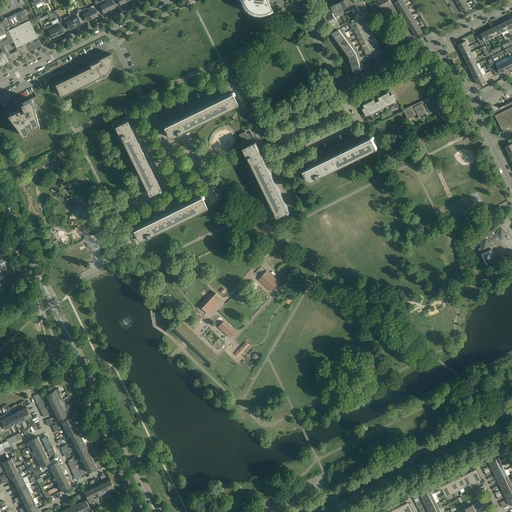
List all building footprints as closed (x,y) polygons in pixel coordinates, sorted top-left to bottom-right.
[(109,10),(106,3),(104,0),(102,0),(98,2),(97,0),(94,2),(96,4),(99,11),(102,10),(103,13),(106,12),(106,11),(109,10)] [(116,3),(114,0),(110,0),(106,3),(109,10),(112,8),(112,9),(115,7),(113,4),(116,3)] [(239,0),(241,5),(242,6),(243,8),(244,9),(246,10),(247,11),(248,12),(250,13),(251,13),(253,14),(254,14),(256,15),(257,15),(259,15),(261,15),(262,15),(264,14),(265,14),(267,13),(272,10),(266,0),(239,0)] [(343,0),(340,2),(345,12),(350,10),(345,0),(343,0)] [(345,0),(350,10),(355,8),(350,0),(345,0)] [(362,0),(356,0),(360,6),(359,6),(360,8),(365,6),(362,0)] [(379,10),(385,7),(381,0),(379,0),(375,2),(379,10)] [(398,0),(395,2),(398,8),(405,4),(403,0),(398,0)] [(341,14),(345,12),(340,2),(336,4),(341,14)] [(373,13),(379,10),(375,2),(369,5),(373,13)] [(470,9),(467,3),(460,7),(463,13),(470,9)] [(99,11),(96,4),(93,6),(94,8),(88,11),(92,18),(95,17),(98,16),(96,12),(99,11)] [(341,14),(336,4),(331,6),(336,17),(337,17),(336,16),(341,14)] [(401,14),(409,9),(405,4),(398,8),(401,14)] [(92,18),(88,11),(87,8),(81,11),(79,13),(82,19),(85,18),(86,21),(89,20),(92,18)] [(322,13),(322,14),(328,21),(329,23),(327,24),(331,31),(330,31),(331,32),(334,30),(340,27),(339,25),(331,9),(331,11),(330,11),(323,15),(322,13)] [(405,19),(412,15),(409,9),(401,14),(405,19)] [(17,13),(16,13),(20,23),(21,24),(8,30),(16,47),(26,42),(26,43),(37,37),(32,26),(31,27),(29,27),(27,22),(29,20),(28,19),(24,10),(17,13)] [(72,19),(75,27),(78,25),(81,24),(79,21),(82,19),(79,13),(78,11),(73,13),(75,18),(72,19)] [(12,15),(7,18),(9,22),(12,27),(20,23),(16,13),(13,15),(12,15)] [(416,21),(412,15),(405,19),(408,25),(416,21)] [(75,27),(72,19),(66,22),(65,20),(62,21),(65,28),(68,26),(69,30),(72,28),(75,27)] [(506,21),(503,22),(507,30),(511,27),(511,25),(509,19),(506,21)] [(0,47),(10,42),(2,27),(4,26),(3,26),(6,24),(4,20),(0,21),(0,47)] [(62,21),(59,22),(58,21),(53,24),(58,35),(61,33),(61,34),(64,32),(62,29),(65,28),(62,21)] [(419,26),(416,21),(408,25),(412,31),(419,26)] [(507,30),(503,22),(500,24),(498,25),(501,32),(507,30)] [(55,36),(58,35),(53,24),(54,28),(52,29),(50,25),(47,27),(46,26),(43,27),(48,36),(51,35),(52,38),(55,37),(55,36)] [(501,32),(498,25),(495,26),(493,27),(492,28),(496,35),(497,35),(501,32)] [(422,32),(419,26),(412,31),(415,37),(422,32)] [(335,37),(335,38),(346,32),(344,33),(342,28),(342,27),(331,33),(332,33),(335,37)] [(496,35),(492,28),(489,29),(486,30),(490,38),(493,37),(496,35)] [(490,38),(486,30),(484,32),(481,33),(484,41),(490,38)] [(346,32),(335,38),(338,42),(349,37),(347,38),(345,33),(346,33),(346,32)] [(37,37),(26,43),(28,45),(27,45),(30,53),(42,47),(37,37)] [(342,47),(353,42),(352,41),(351,42),(349,38),(349,37),(338,42),(338,43),(339,42),(342,47)] [(461,50),(469,46),(466,41),(465,41),(459,44),(458,44),(458,45),(460,48),(461,50)] [(345,51),(345,52),(356,46),(354,47),(352,42),(353,42),(342,47),(345,51)] [(349,56),(348,56),(349,56),(359,51),(358,52),(355,47),(356,47),(356,46),(345,52),(346,52),(349,56)] [(464,56),(471,52),(469,46),(461,50),(462,53),(464,56)] [(18,50),(17,50),(13,53),(10,54),(10,55),(13,61),(17,59),(23,56),(20,50),(19,50),(18,50)] [(349,57),(350,62),(361,57),(360,57),(358,52),(360,51),(359,51),(349,56),(349,57)] [(471,52),(464,56),(465,59),(466,62),(474,58),(477,56),(475,51),(471,52)] [(0,67),(9,63),(5,54),(3,53),(0,54),(0,67)] [(90,67),(58,83),(57,82),(53,84),(55,86),(56,86),(60,94),(59,95),(60,95),(61,96),(81,86),(82,88),(102,78),(104,77),(105,76),(106,75),(108,74),(109,73),(110,72),(110,70),(111,69),(112,67),(112,66),(112,64),(113,63),(113,61),(113,60),(112,58),(112,57),(111,55),(111,54),(111,53),(90,63),(90,64),(91,64),(90,65),(90,67)] [(361,57),(350,62),(351,62),(352,67),(352,68),(363,62),(362,62),(360,58),(361,57)] [(469,67),(477,63),(474,58),(466,62),(468,64),(469,67)] [(507,58),(501,60),(502,63),(506,71),(509,69),(508,69),(511,68),(508,60),(507,58)] [(363,62),(352,68),(353,69),(354,73),(353,73),(357,71),(361,70),(364,68),(363,68),(361,63),(363,63),(363,62)] [(472,73),(480,69),(477,63),(469,67),(471,70),(472,73)] [(493,70),(496,68),(493,63),(490,64),(487,65),(490,71),(493,70)] [(503,72),(506,71),(502,63),(496,66),(500,73),(503,72)] [(483,75),(480,69),(472,73),(473,75),(474,75),(475,78),(483,75)] [(475,78),(477,81),(476,82),(478,84),(485,81),(485,80),(488,79),(485,73),(483,75),(475,78)] [(410,106),(403,110),(407,117),(408,119),(415,115),(415,116),(414,114),(417,112),(418,114),(419,116),(425,113),(426,113),(425,111),(428,110),(429,112),(430,113),(436,110),(437,111),(437,110),(440,116),(443,115),(442,113),(433,96),(437,94),(436,93),(435,89),(427,93),(429,97),(410,106)] [(383,95),(388,105),(396,102),(391,92),(389,93),(389,92),(383,95)] [(231,93),(177,120),(176,119),(170,123),(164,126),(163,126),(169,137),(237,104),(231,93)] [(8,114),(24,136),(30,131),(28,128),(53,120),(40,94),(36,96),(12,108),(14,111),(8,114)] [(376,99),(381,109),(388,105),(383,95),(378,98),(376,99)] [(373,113),(381,109),(376,99),(374,100),(368,102),(373,113)] [(511,101),(499,108),(491,107),(497,119),(494,120),(499,132),(511,125),(511,101)] [(373,113),(368,102),(363,105),(361,106),(366,116),(373,113)] [(131,128),(127,120),(116,126),(149,194),(160,188),(160,187),(135,136),(131,128)] [(247,134),(245,131),(239,135),(242,140),(246,138),(248,137),(247,134)] [(371,137),(317,164),(316,163),(310,167),(304,170),(303,170),(309,181),(377,148),(371,137)] [(289,209),(260,150),(256,141),(244,147),(246,152),(247,152),(278,215),(278,216),(290,210),(289,209)] [(201,196),(146,223),(145,222),(139,226),(133,229),(138,240),(139,240),(206,207),(207,207),(201,196)] [(498,235),(502,239),(508,233),(501,227),(500,228),(497,226),(478,240),(483,251),(480,252),(486,263),(496,258),(490,247),(491,247),(488,242),(492,241),(495,238),(498,235)] [(267,271),(260,278),(272,290),(279,283),(267,271)] [(213,292),(200,306),(206,312),(220,298),(213,292)] [(223,322),(220,325),(228,334),(232,330),(223,322)] [(191,333),(180,323),(174,330),(184,340),(186,339),(191,333)] [(187,340),(190,343),(188,344),(209,364),(216,357),(193,335),(191,333),(186,339),(187,340)] [(46,395),(48,400),(57,395),(61,394),(58,388),(45,395),(46,395)] [(57,395),(48,400),(51,405),(60,400),(60,401),(62,399),(60,394),(61,394),(57,395)] [(66,403),(63,399),(62,399),(60,401),(60,400),(51,405),(53,410),(62,406),(66,404),(66,403)] [(68,409),(66,404),(62,406),(53,410),(56,415),(65,411),(67,409),(68,409)] [(26,407),(21,410),(25,419),(31,416),(26,407)] [(65,411),(56,415),(58,420),(67,416),(70,415),(67,409),(65,411)] [(20,421),(25,419),(21,410),(16,412),(20,421)] [(6,417),(10,426),(15,424),(11,415),(10,412),(4,415),(6,417)] [(15,424),(20,421),(16,412),(11,415),(10,412),(11,415),(15,424)] [(0,422),(0,426),(2,430),(5,429),(5,430),(5,429),(10,426),(6,417),(0,420),(1,422),(0,422)] [(63,426),(72,422),(70,417),(60,422),(61,422),(63,426)] [(66,432),(75,427),(72,422),(63,426),(66,432)] [(66,432),(69,437),(70,436),(77,432),(79,432),(81,431),(80,429),(78,426),(75,427),(66,432)] [(70,436),(73,441),(82,437),(79,432),(77,432),(70,436)] [(31,446),(40,442),(37,436),(28,441),(31,446)] [(75,446),(84,442),(82,437),(73,441),(75,446)] [(33,451),(42,447),(40,442),(31,446),(27,448),(30,453),(33,451)] [(78,451),(87,447),(84,442),(75,446),(78,451)] [(45,452),(42,447),(33,451),(36,456),(45,452)] [(80,457),(89,452),(87,447),(78,451),(80,457)] [(38,461),(47,457),(45,452),(36,456),(38,461)] [(92,457),(89,452),(80,457),(83,462),(92,457)] [(488,460),(490,465),(500,460),(498,455),(488,460)] [(16,462),(14,456),(1,462),(2,463),(2,462),(5,467),(14,463),(16,462)] [(41,466),(50,462),(50,464),(53,463),(52,461),(50,462),(47,457),(38,461),(41,467),(41,466)] [(92,457),(83,462),(85,467),(94,463),(92,457)] [(500,460),(490,465),(492,470),(502,465),(500,460)] [(50,467),(51,470),(60,466),(58,461),(55,462),(53,463),(50,464),(50,462),(41,466),(43,469),(50,467)] [(5,467),(7,473),(16,468),(14,463),(5,467)] [(85,467),(88,472),(95,469),(96,471),(99,469),(98,467),(97,468),(94,463),(85,467)] [(502,465),(492,470),(495,475),(505,470),(502,465)] [(54,475),(63,471),(60,466),(51,470),(54,475)] [(7,473),(10,478),(20,473),(20,472),(22,472),(20,467),(16,468),(7,473)] [(80,474),(78,470),(74,472),(73,473),(76,480),(82,477),(80,474)] [(481,480),(476,470),(474,470),(474,472),(469,474),(473,482),(476,481),(477,482),(481,480)] [(495,475),(497,480),(507,475),(505,470),(495,475)] [(65,476),(63,471),(54,475),(56,480),(65,476)] [(14,482),(23,478),(20,473),(10,478),(11,477),(14,482)] [(467,475),(462,477),(466,485),(469,484),(470,485),(474,483),(469,473),(467,474),(467,475)] [(507,475),(497,480),(500,485),(510,480),(507,475)] [(59,486),(68,481),(65,476),(56,480),(59,486)] [(462,477),(462,476),(460,477),(461,478),(456,481),(460,489),(462,487),(463,488),(467,486),(466,485),(462,477)] [(23,478),(14,482),(16,487),(25,483),(23,478)] [(110,479),(105,482),(109,491),(114,488),(110,479),(109,479),(110,479)] [(460,489),(456,481),(455,480),(453,481),(454,482),(449,484),(453,492),(455,491),(456,492),(460,490),(459,489),(460,489)] [(502,490),(511,485),(510,480),(500,485),(502,490)] [(70,486),(68,481),(59,486),(62,491),(71,486),(70,486)] [(100,484),(104,493),(109,491),(105,482),(100,484)] [(16,487),(19,492),(28,488),(25,483),(16,487)] [(445,494),(446,497),(446,495),(449,494),(449,495),(453,493),(453,492),(449,484),(448,483),(446,484),(447,485),(442,488),(441,486),(441,487),(442,489),(444,494),(445,494)] [(104,493),(100,484),(94,487),(99,496),(104,493)] [(502,490),(504,494),(511,490),(511,484),(511,485),(502,490)] [(94,498),(99,496),(94,487),(89,489),(94,498)] [(28,488),(19,492),(21,497),(30,493),(28,488)] [(89,489),(84,492),(88,501),(89,501),(90,504),(95,502),(94,498),(89,489)] [(420,494),(422,499),(432,494),(430,489),(420,494)] [(24,503),(33,498),(30,493),(21,497),(24,503)] [(432,494),(422,499),(425,503),(435,499),(432,494)] [(35,504),(33,498),(24,503),(26,508),(35,504)] [(85,499),(80,502),(85,511),(90,508),(85,499)] [(427,508),(437,503),(435,499),(425,503),(427,508)] [(81,511),(85,511),(80,502),(75,504),(78,511),(81,511)] [(437,503),(427,508),(428,511),(431,511),(439,508),(442,507),(440,502),(437,503)] [(401,506),(403,511),(412,511),(408,503),(406,504),(406,505),(401,507),(401,506)]
